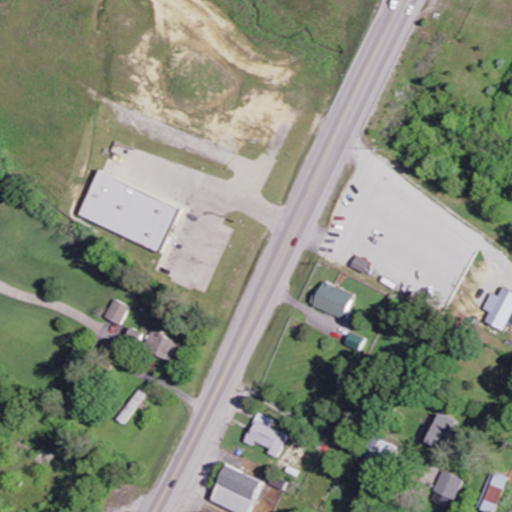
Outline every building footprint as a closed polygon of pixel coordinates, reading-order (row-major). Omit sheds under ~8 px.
[(85,217),(169,253),(188,209),(104,172),(85,217)] [(353,319),(363,294),(332,283),(327,295),(322,293),(318,306),(353,319)] [(110,318),(126,325),(134,307),(119,300),(110,318)] [(145,343),(149,334),(137,329),(133,338),(145,343)] [(179,363),(188,344),(158,331),(149,350),(179,363)] [(353,346),(368,351),(372,339),(358,334),(353,346)] [(277,428),(280,420),(263,413),(250,443),(259,446),(260,443),(276,449),(274,454),(284,459),(294,436),(277,428)] [(422,437),(450,451),(465,422),(448,414),(443,423),(433,418),(422,437)] [(392,466),(401,446),(383,437),(374,458),(392,466)] [(218,503),(240,511),(256,511),(270,481),(233,466),(218,503)] [(470,480),(449,471),(437,501),(457,510),(470,480)] [(498,511),(502,511),(511,481),(511,476),(496,471),(485,508),(498,511)]
